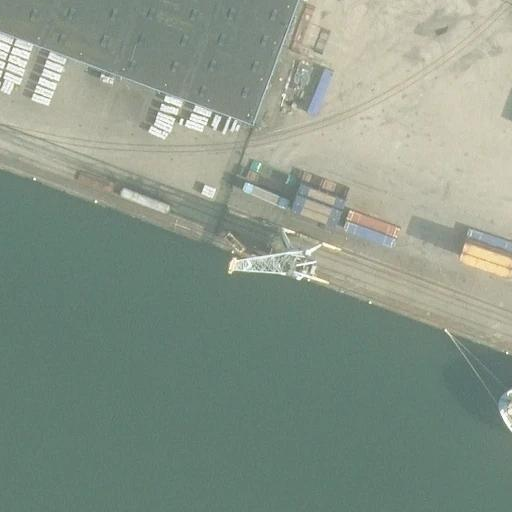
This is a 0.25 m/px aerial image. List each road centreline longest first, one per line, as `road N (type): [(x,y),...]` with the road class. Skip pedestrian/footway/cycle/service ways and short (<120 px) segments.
road 1 (unknown): [(511,326),(290,247)]
road 2 (unknown): [(481,0),(465,67),(481,129),(511,173)]
